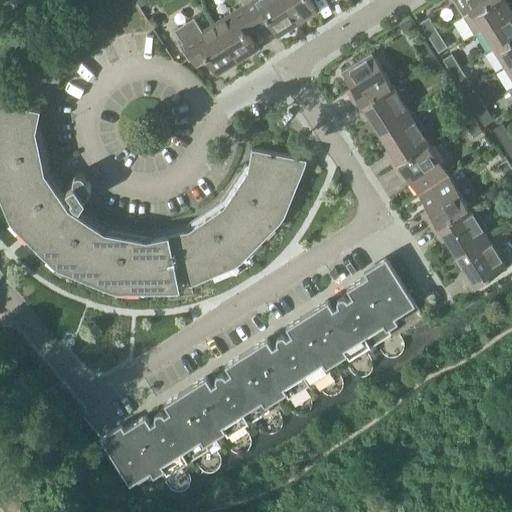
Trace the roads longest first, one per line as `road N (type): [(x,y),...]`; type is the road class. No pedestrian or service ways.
road 1 (residential): [(0,289),(75,377),(110,386),(382,211),(287,65)]
road 2 (residential): [(202,108),(177,75),(132,68),(103,85),(88,122),(95,153),(112,172),(142,182),(180,171),(204,132)]
road 3 (residential): [(287,65),(392,0)]
